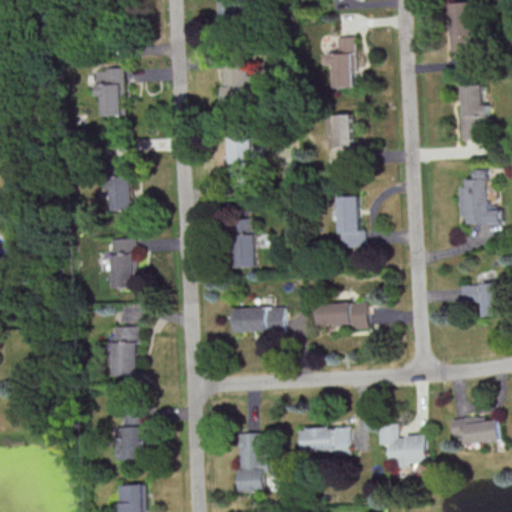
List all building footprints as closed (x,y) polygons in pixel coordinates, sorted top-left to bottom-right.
[(223,0),(223,21),(246,21),(246,0),(223,0)] [(454,1),(454,63),(479,63),(479,1),(454,1)] [(336,64),(336,86),(358,86),(357,36),(340,36),(340,53),(330,53),(330,64),(336,64)] [(225,67),(226,106),(255,105),(254,74),(238,75),(238,66),(225,67)] [(126,67),(99,68),(100,95),(105,95),(105,115),(127,114),(126,67)] [(489,115),(489,84),(465,84),(466,116),(489,115)] [(330,146),(338,146),(338,161),(355,161),(354,113),(335,114),(336,127),(329,128),(330,146)] [(464,137),(478,137),(478,123),(464,123),(464,137)] [(136,209),(134,158),(113,159),(115,210),(136,209)] [(490,168),(477,168),(477,178),(468,178),(468,185),(465,185),(465,223),(503,222),(503,209),(491,209),(490,168)] [(361,195),(341,195),(342,246),(367,245),(367,229),(362,229),(361,195)] [(258,266),(257,217),(237,218),(238,266),(258,266)] [(464,284),(465,302),(485,301),(485,315),(509,314),(508,282),(464,284)] [(320,326),(370,324),(369,301),(320,302),(320,326)] [(286,306),(237,307),(238,331),(286,330),(286,306)] [(143,374),(142,325),(118,326),(119,375),(143,374)] [(455,418),(457,435),(465,434),(466,443),(504,439),(502,418),(490,420),(489,414),(455,418)] [(431,434),(401,435),(401,421),(382,422),(383,444),(392,443),(393,464),(432,463),(431,434)] [(148,425),(129,425),(129,447),(122,447),(123,458),(149,458),(148,425)] [(306,450),(338,449),(339,453),(355,453),(354,426),(306,427),(306,450)] [(244,491),(269,490),(268,468),(243,469),(244,491)] [(148,511),(148,484),(123,484),(124,511),(148,511)]
